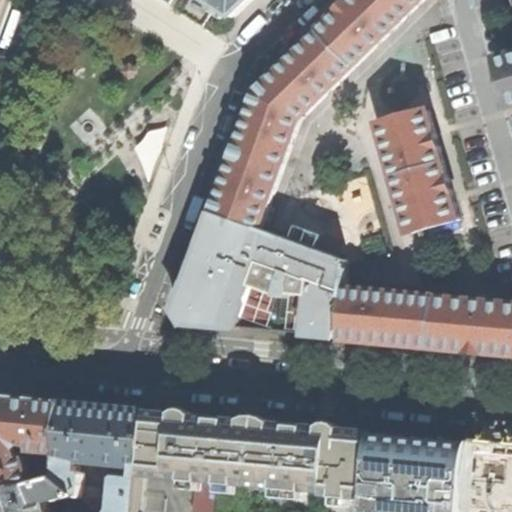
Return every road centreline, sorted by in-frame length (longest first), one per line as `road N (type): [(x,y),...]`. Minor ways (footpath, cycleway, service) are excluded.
road 1 (secondary): [(511,408),(121,372)]
road 2 (unclassified): [(235,67),(121,372)]
road 3 (secondary): [(121,372),(0,343)]
